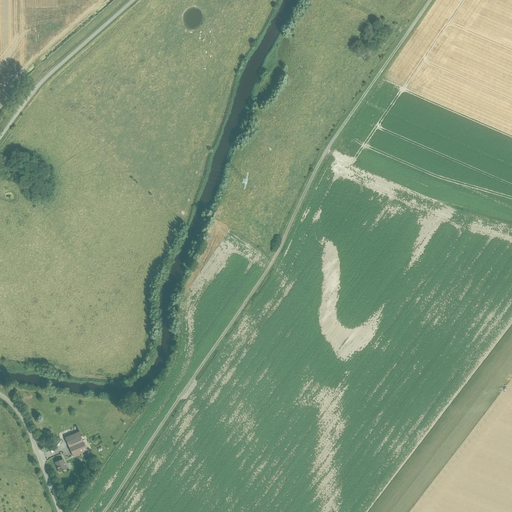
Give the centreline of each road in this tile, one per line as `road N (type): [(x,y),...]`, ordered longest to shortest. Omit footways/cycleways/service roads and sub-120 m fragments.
road 1 (track): [(103,511),(268,268),(327,146),(429,0)]
road 2 (unclassified): [(0,140),(33,94),(135,0)]
road 3 (tertiary): [(59,511),(18,412),(0,395)]
